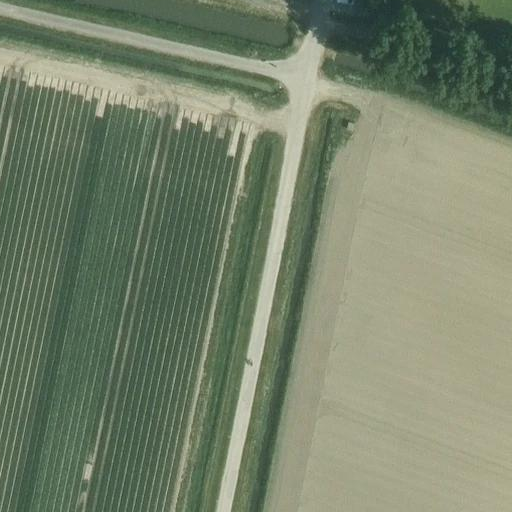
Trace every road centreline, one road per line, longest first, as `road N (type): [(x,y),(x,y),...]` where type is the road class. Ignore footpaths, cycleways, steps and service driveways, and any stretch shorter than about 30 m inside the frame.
road 1 (unclassified): [(220,511),(319,0)]
road 2 (track): [(304,78),(0,6)]
